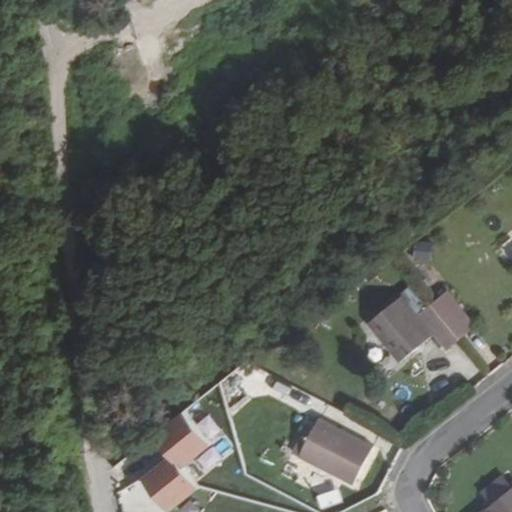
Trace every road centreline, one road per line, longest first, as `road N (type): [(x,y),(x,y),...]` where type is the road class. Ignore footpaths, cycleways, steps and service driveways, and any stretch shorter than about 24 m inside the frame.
road 1 (track): [(34,0),(84,410)]
road 2 (residential): [(409,511),(403,500),(417,461),(511,385)]
